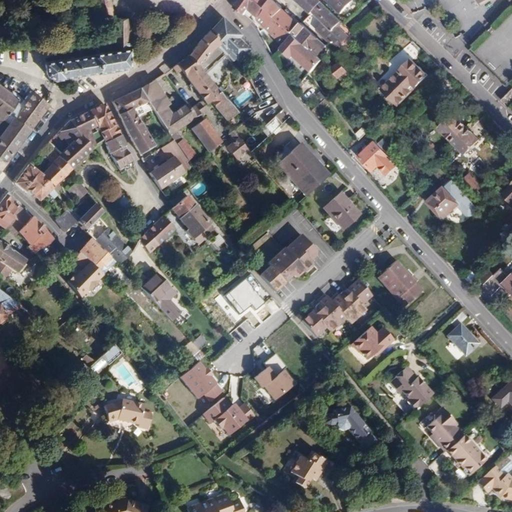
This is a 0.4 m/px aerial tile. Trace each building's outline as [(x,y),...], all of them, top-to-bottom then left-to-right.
[(108,16),(107,0),(96,0),(98,20),(103,18),(108,16)] [(251,0),(236,0),(232,4),(242,13),(246,8),(248,5),(248,4),(251,0)] [(256,1),(254,0),(251,0),(248,4),(248,5),(246,8),(284,39),(293,29),(272,13),(263,6),(256,1)] [(280,3),(277,0),(268,0),(263,6),(272,13),(280,3)] [(343,19),(323,0),(315,0),(311,5),(312,6),(335,27),(343,19)] [(353,0),(333,0),(344,10),(353,0)] [(326,40),(302,17),(300,20),(291,13),(286,7),(280,3),(272,13),(293,29),(317,51),(324,45),(323,44),(326,40)] [(294,10),(288,4),(286,7),(291,13),(294,10)] [(123,37),(123,28),(120,15),(108,16),(103,18),(104,37),(123,37)] [(239,36),(221,16),(212,27),(222,41),(219,44),(224,50),(232,58),(235,55),(237,57),(246,48),(237,38),(239,36)] [(204,68),(224,50),(219,44),(222,41),(212,27),(189,52),(204,68)] [(293,29),(284,39),(275,48),(291,64),(295,60),(309,72),(320,61),(314,55),(317,51),(293,29)] [(122,64),(123,37),(104,37),(103,48),(88,50),(88,52),(55,58),(55,57),(39,60),(42,72),(49,77),(122,64)] [(359,71),(379,54),(375,50),(355,67),(359,71)] [(204,68),(189,52),(188,54),(173,62),(177,66),(181,64),(209,97),(212,95),(230,114),(238,108),(204,68)] [(338,64),(331,55),(327,59),(332,65),(333,67),(338,64)] [(399,102),(429,71),(414,56),(383,87),(399,102)] [(332,65),(327,59),(322,64),(327,69),(332,65)] [(340,75),(349,68),(342,60),(338,64),(333,67),(340,75)] [(494,87),(510,71),(503,64),(487,80),(494,87)] [(446,92),(458,80),(449,72),(437,83),(446,92)] [(177,123),(207,105),(201,97),(194,101),(190,97),(174,106),(169,108),(162,100),(167,96),(169,95),(154,73),(141,81),(152,96),(173,126),(180,138),(189,133),(185,128),(182,130),(177,123)] [(153,133),(137,106),(152,96),(141,81),(112,97),(137,143),(153,133)] [(307,99),(317,89),(313,84),(303,94),(307,99)] [(0,167),(46,104),(33,95),(28,103),(23,99),(21,102),(0,86),(0,134),(2,136),(0,138),(0,167)] [(174,106),(167,96),(162,100),(169,108),(174,106)] [(115,121),(103,101),(89,108),(102,129),(115,121)] [(249,106),(241,113),(245,119),(254,112),(249,106)] [(102,129),(89,108),(72,117),(92,141),(105,134),(102,129)] [(224,133),(206,109),(194,117),(212,142),(224,133)] [(273,127),(286,115),(281,110),(278,113),(276,111),(267,120),(273,127)] [(481,136),(457,110),(442,124),(467,150),(481,136)] [(72,165),(92,141),(72,117),(58,132),(62,136),(64,133),(71,142),(62,152),(72,165)] [(371,127),(363,119),(354,126),(361,136),(371,127)] [(122,131),(115,121),(102,129),(105,134),(108,139),(122,131)] [(249,143),(234,124),(228,129),(230,132),(226,135),(238,152),(249,143)] [(183,160),(174,144),(181,139),(180,138),(173,126),(159,135),(167,148),(148,160),(158,176),(183,160)] [(136,154),(122,131),(108,139),(121,162),(136,154)] [(197,144),(189,133),(180,138),(181,139),(189,150),(197,144)] [(393,152),(378,135),(362,150),(377,166),(382,162),(393,152)] [(306,189),(327,170),(300,138),(278,157),(306,189)] [(72,165),(62,152),(52,140),(47,145),(51,149),(46,154),(51,162),(42,171),(46,176),(52,184),(61,175),(63,176),(72,165)] [(391,171),(401,161),(393,152),(382,162),(391,171)] [(32,189),(46,176),(42,171),(33,161),(16,181),(28,193),(32,189)] [(471,171),(465,177),(476,191),(483,186),(471,171)] [(51,190),(54,187),(52,184),(46,176),(32,189),(47,206),(57,197),(51,190)] [(88,188),(78,176),(70,184),(80,195),(88,188)] [(442,218),(459,202),(444,186),(427,201),(442,218)] [(10,211),(20,200),(22,198),(10,188),(0,199),(0,217),(3,220),(10,211)] [(127,210),(136,202),(123,188),(115,195),(127,210)] [(359,207),(351,199),(349,200),(338,188),(323,201),(342,222),(359,207)] [(205,227),(213,220),(187,189),(171,204),(187,220),(185,223),(192,230),(201,222),(205,227)] [(17,217),(26,207),(20,200),(10,211),(17,217)] [(85,228),(99,214),(105,208),(98,200),(78,220),(85,228)] [(25,223),(33,214),(26,207),(17,217),(25,223)] [(178,221),(166,208),(156,218),(166,231),(178,221)] [(78,220),(70,209),(59,219),(68,230),(78,220)] [(10,225),(17,217),(10,211),(3,220),(7,223),(10,225)] [(46,226),(33,214),(25,223),(20,228),(31,240),(46,226)] [(131,245),(99,214),(85,228),(101,239),(119,257),(131,245)] [(20,228),(25,223),(17,217),(10,225),(20,228)] [(166,231),(156,218),(147,226),(158,239),(166,231)] [(54,236),(46,226),(31,240),(29,242),(38,249),(54,236)] [(158,239),(147,226),(138,234),(149,246),(158,239)] [(318,262),(310,253),(313,251),(317,255),(328,245),(312,227),(296,240),(295,238),(278,253),(281,257),(264,272),(277,288),(294,274),(290,270),(293,268),(299,275),(307,267),(309,270),(318,262)] [(0,235),(0,254),(2,255),(0,257),(0,266),(7,272),(14,264),(19,267),(28,255),(0,235)] [(216,247),(224,242),(219,235),(211,240),(216,247)] [(112,253),(96,237),(82,250),(96,264),(98,266),(101,263),(111,254),(112,253)] [(96,264),(82,250),(73,259),(82,268),(87,273),(92,267),(96,264)] [(101,263),(98,266),(104,272),(117,260),(111,254),(101,263)] [(423,287),(415,279),(413,281),(409,276),(411,274),(396,257),(377,274),(404,304),(423,287)] [(511,267),(508,271),(501,263),(482,280),(491,290),(500,281),(511,294),(511,267)] [(100,275),(92,267),(87,273),(95,281),(100,275)] [(87,273),(82,268),(77,274),(75,272),(68,278),(81,293),(87,287),(90,289),(96,282),(95,281),(87,273)] [(177,294),(155,274),(139,288),(159,309),(173,323),(183,313),(170,300),(177,294)] [(270,299),(250,274),(222,296),(237,315),(249,306),(254,312),(270,299)] [(330,324),(345,310),(350,316),(364,303),(360,298),(370,289),(358,274),(347,284),(351,290),(344,296),(337,288),(331,294),(325,288),(316,296),(323,303),(316,309),(310,302),(299,312),(313,329),(325,318),(330,324)] [(0,289),(14,293),(0,282),(0,289)] [(8,301),(15,293),(14,293),(0,289),(0,312),(5,314),(10,308),(8,301)] [(236,317),(231,321),(242,335),(247,332),(236,317)] [(385,342),(395,333),(382,319),(377,324),(370,317),(351,336),(359,345),(361,344),(369,352),(375,347),(382,339),(385,342)] [(478,338),(461,320),(448,332),(465,350),(478,338)] [(205,337),(199,330),(191,337),(198,344),(205,337)] [(184,334),(172,344),(191,365),(203,354),(184,334)] [(96,371),(120,349),(111,338),(94,353),(84,346),(80,351),(89,360),(87,361),(96,371)] [(377,350),(385,342),(382,339),(375,347),(377,350)] [(262,364),(266,368),(273,376),(282,369),(284,370),(287,368),(276,354),(262,364)] [(215,384),(195,362),(176,379),(195,401),(203,395),(215,384)] [(434,390),(417,371),(416,372),(407,363),(390,378),(398,388),(401,385),(410,396),(407,398),(415,407),(434,390)] [(266,368),(253,379),(272,402),(294,383),(284,370),(282,369),(273,376),(266,368)] [(511,379),(499,391),(511,405),(511,379)] [(222,392),(215,384),(203,395),(210,402),(222,392)] [(410,396),(401,385),(398,388),(407,398),(410,396)] [(148,423),(151,409),(143,407),(145,399),(125,394),(105,399),(110,416),(118,413),(140,418),(139,421),(148,423)] [(230,406),(223,397),(203,415),(210,424),(213,421),(230,406)] [(460,417),(445,400),(437,407),(436,415),(429,422),(435,427),(438,431),(435,434),(447,447),(449,445),(466,463),(465,466),(468,470),(471,469),(472,470),(489,455),(457,419),(460,417)] [(366,425),(347,402),(330,404),(331,407),(324,408),(320,412),(320,418),(326,421),(334,420),(336,425),(341,427),(345,422),(356,435),(366,425)] [(232,404),(230,406),(213,421),(227,437),(246,420),(249,423),(256,416),(244,403),(237,409),(232,404)] [(364,445),(375,436),(366,425),(356,435),(364,445)] [(327,467),(335,454),(321,446),(316,454),(308,449),(304,456),(301,457),(298,462),(299,466),(307,470),(304,476),(314,482),(323,465),(327,467)] [(511,476),(507,476),(507,474),(505,472),(502,475),(493,464),(475,479),(484,490),(489,485),(497,495),(511,499),(511,476)] [(247,511),(239,493),(233,496),(231,490),(210,498),(209,496),(191,503),(194,511),(247,511)] [(147,511),(150,503),(131,496),(131,497),(105,504),(107,511),(147,511)]
